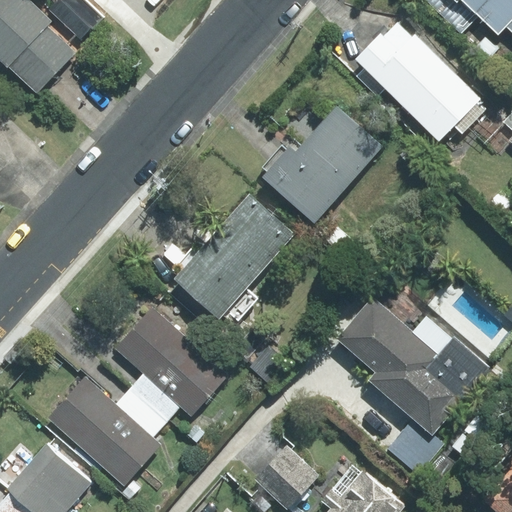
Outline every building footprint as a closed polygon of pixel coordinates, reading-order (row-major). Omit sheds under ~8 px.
[(90,0),(55,0),(46,10),(35,0),(0,0),(0,47),(15,62),(44,89),(84,47),(80,42),(106,14),(90,0)] [(511,0),(443,0),(468,23),(478,12),(499,32),(511,18),(511,0)] [(410,9),(368,47),(457,146),(500,108),(410,9)] [(336,96),(276,163),(330,210),(389,144),(336,96)] [(251,178),(178,261),(229,305),(302,222),(251,178)] [(441,343),(386,289),(341,334),(417,409),(386,440),(425,479),(455,449),(432,426),(497,361),(460,325),(441,343)] [(89,367),(52,412),(139,483),(175,439),(162,428),(185,400),(201,413),(235,371),(142,295),(113,330),(149,359),(121,393),(89,367)] [(0,511),(64,511),(100,470),(60,437),(0,508),(0,511)] [(325,473),(295,442),(261,475),(292,506),(325,473)] [(323,511),(406,511),(414,503),(364,463),(323,511)] [(511,511),(511,463),(486,490),(508,511),(511,511)]
